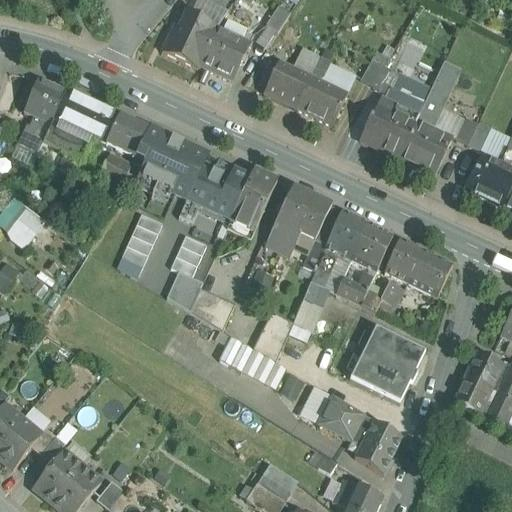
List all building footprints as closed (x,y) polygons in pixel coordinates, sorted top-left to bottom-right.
[(205,3),(199,0),(198,0),(190,18),(217,30),(229,13),(224,11),(205,3)] [(228,1),(225,0),(206,0),(205,3),(224,11),(228,1)] [(279,9),(266,29),(278,37),(291,17),(279,9)] [(190,18),(186,16),(175,40),(170,37),(161,55),(198,72),(200,68),(216,32),(217,32),(218,30),(217,30),(190,18)] [(217,32),(216,32),(200,68),(234,84),(250,48),(217,32)] [(320,61),(311,80),(318,84),(322,81),(329,65),(320,61)] [(371,63),(360,83),(373,90),(384,70),(371,63)] [(311,80),(278,65),(263,97),(331,130),(347,98),(318,84),(311,80)] [(417,125),(426,129),(430,119),(438,122),(442,112),(461,73),(444,65),(432,92),(417,125)] [(397,78),(384,70),(373,90),(386,97),(397,78)] [(432,92),(399,76),(398,78),(397,78),(386,97),(383,103),(380,101),(371,121),(370,120),(359,143),(400,162),(417,125),(432,92)] [(65,95),(37,84),(23,117),(33,121),(29,131),(26,130),(16,151),(36,160),(42,147),(65,95)] [(65,95),(42,147),(80,165),(91,141),(101,146),(114,118),(65,95)] [(451,142),(456,144),(465,123),(442,112),(438,122),(430,119),(426,129),(452,141),(451,142)] [(148,134),(114,118),(101,146),(134,162),(148,134)] [(465,123),(456,144),(468,150),(478,129),(465,123)] [(426,129),(417,125),(400,162),(435,178),(451,142),(452,141),(426,129)] [(490,133),(479,128),(478,129),(468,150),(480,155),(490,133)] [(511,143),(490,133),(480,155),(478,158),(481,160),(499,168),(511,143)] [(511,141),(511,143),(499,168),(511,174),(511,141)] [(146,189),(185,206),(200,173),(161,155),(146,189)] [(511,174),(499,168),(481,160),(465,193),(503,211),(511,192),(511,174)] [(129,172),(109,162),(101,177),(122,188),(129,172)] [(229,182),(212,174),(211,178),(200,173),(185,206),(201,214),(230,227),(250,182),(233,174),(229,182)] [(250,182),(230,227),(252,237),(276,186),(253,176),(250,182)] [(331,211),(293,192),(276,226),(300,238),(314,244),(329,213),(331,211)] [(511,192),(503,211),(511,215),(511,192)] [(0,229),(4,233),(24,210),(15,201),(0,216),(0,229)] [(201,214),(185,206),(178,223),(193,230),(201,214)] [(329,213),(315,244),(319,246),(326,249),(339,218),(329,213)] [(137,281),(159,225),(139,216),(116,272),(137,281)] [(366,228),(341,216),(339,218),(326,249),(324,253),(350,265),(366,228)] [(42,228),(29,218),(11,242),(23,252),(42,228)] [(300,238),(276,226),(271,236),(272,237),(267,249),(278,254),(277,256),(289,262),(300,238)] [(392,241),(366,228),(350,265),(375,277),(392,241)] [(192,278),(204,246),(182,238),(171,270),(192,278)] [(422,255),(399,244),(384,277),(406,289),(406,288),(422,255)] [(314,256),(310,254),(302,271),(314,276),(324,253),(326,249),(319,246),(314,256)] [(350,265),(324,253),(314,276),(310,286),(328,295),(335,299),(342,282),(350,265)] [(452,269),(422,255),(406,288),(406,289),(436,303),(452,269)] [(4,264),(0,271),(0,293),(4,296),(18,274),(4,264)] [(202,286),(177,275),(165,302),(189,316),(200,292),(202,286)] [(357,289),(342,282),(335,299),(360,311),(367,296),(373,283),(363,279),(357,289)] [(328,295),(310,286),(293,327),(310,335),(328,295)] [(381,302),(380,304),(381,305),(394,312),(403,294),(389,287),(381,302)] [(232,311),(200,292),(189,316),(221,335),(232,311)] [(381,302),(367,296),(360,311),(374,318),(381,305),(380,304),(381,302)] [(276,367),(293,327),(271,316),(252,353),(276,367)] [(511,316),(500,341),(503,343),(499,353),(503,355),(501,360),(504,362),(507,357),(510,358),(511,354),(511,316)] [(310,335),(293,327),(276,367),(286,374),(294,378),(310,335)] [(374,332),(352,378),(352,385),(399,408),(409,389),(410,389),(411,390),(417,377),(415,376),(425,356),(374,332)] [(240,374),(252,353),(227,338),(215,359),(240,374)] [(276,367),(252,353),(240,374),(275,394),(286,374),(276,367)] [(502,368),(476,355),(465,380),(495,395),(499,388),(496,382),(502,368)] [(511,368),(510,367),(499,388),(495,395),(511,403),(511,368)] [(289,379),(280,398),(295,405),(304,386),(289,379)] [(511,403),(495,395),(465,380),(452,406),(486,422),(501,429),(511,408),(511,403)] [(300,420),(317,426),(328,395),(310,389),(300,420)] [(0,394),(0,412),(3,409),(4,410),(10,402),(0,394)] [(373,425),(331,401),(317,429),(350,446),(351,446),(360,450),(373,425)] [(511,408),(501,429),(511,434),(511,432),(511,408)] [(4,410),(3,409),(0,412),(0,450),(22,424),(4,410)] [(22,424),(0,450),(0,463),(12,474),(30,452),(40,439),(22,424)] [(402,442),(373,425),(360,450),(354,462),(382,480),(402,442)] [(45,433),(40,439),(30,452),(40,459),(55,441),(45,433)] [(55,441),(40,459),(49,467),(64,449),(55,441)] [(63,456),(34,491),(44,499),(43,501),(52,508),(82,471),(63,456)] [(336,468),(324,461),(318,471),(330,479),(336,468)] [(292,483),(270,469),(263,480),(285,494),(292,483)] [(82,471),(52,508),(56,511),(79,511),(100,486),(82,471)] [(263,480),(245,505),(255,511),(281,511),(284,508),(283,508),(290,498),(285,494),(263,480)] [(377,511),(382,503),(343,483),(332,507),(343,511),(377,511)] [(111,486),(96,505),(104,511),(110,511),(121,495),(111,486)]
